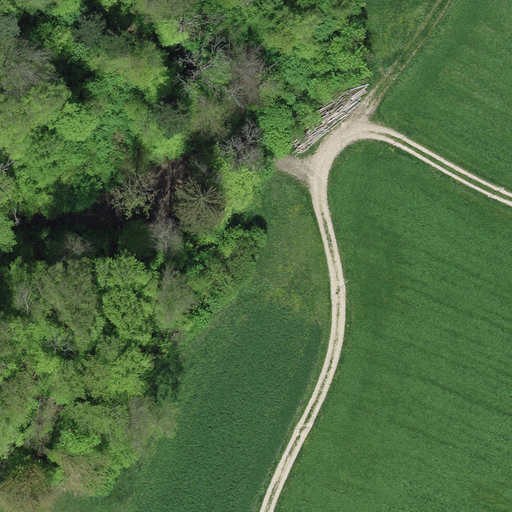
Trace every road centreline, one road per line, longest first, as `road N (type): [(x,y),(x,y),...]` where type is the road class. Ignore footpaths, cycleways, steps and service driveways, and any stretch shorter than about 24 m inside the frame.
road 1 (track): [(267,511),(327,384),(339,331),(317,177),(326,148),(345,129),(384,132),(511,202)]
road 2 (track): [(317,177),(273,161),(210,156),(0,212)]
road 3 (track): [(345,129),(445,0)]
